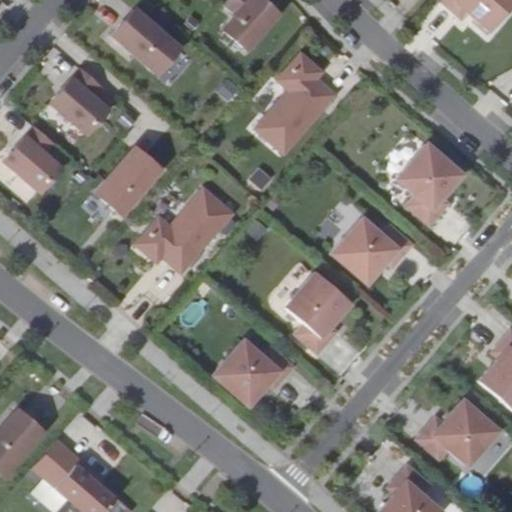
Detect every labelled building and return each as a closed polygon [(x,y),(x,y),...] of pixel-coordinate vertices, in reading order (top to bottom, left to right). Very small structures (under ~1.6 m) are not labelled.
[(276,16),(257,0),(227,0),(222,6),(233,15),(221,30),(245,51),(276,16)] [(511,0),(436,0),(459,19),(465,12),(487,32),(511,3),(511,0)] [(177,49),(133,10),(110,36),(154,75),(177,49)] [(320,73),(298,54),(276,81),(287,90),(254,129),(282,154),(333,96),(314,79),(320,73)] [(105,92),(83,74),(53,109),(88,140),(110,115),(95,102),(105,92)] [(56,148),(35,130),(4,165),(40,196),(61,171),(47,159),(56,148)] [(424,145),(394,180),(413,196),(404,206),(427,226),(447,204),(440,198),(460,175),(424,145)] [(156,173),(130,150),(91,195),(118,218),(156,173)] [(255,167),(246,180),(260,190),(269,177),(255,167)] [(230,215),(201,190),(168,228),(157,218),(134,245),(155,263),(160,257),(179,273),(230,215)] [(359,219),(329,254),(365,285),(385,262),(391,268),(411,246),(387,225),(378,236),(359,219)] [(313,273),(282,308),(301,324),(293,335),(316,355),(336,332),(329,327),(348,304),(313,273)] [(496,359),(477,382),(511,412),(511,333),(509,331),(490,353),(496,359)] [(241,341),(210,376),(246,407),(265,384),(272,390),(292,368),(268,347),(260,358),(241,341)] [(434,418),(414,440),(437,460),(446,450),(465,467),(496,431),(460,401),(441,423),(434,418)] [(41,434),(14,411),(0,427),(0,475),(2,478),(41,434)] [(30,469),(41,479),(62,455),(97,486),(102,481),(55,440),(30,469)] [(97,486),(62,455),(41,479),(79,511),(102,511),(113,500),(97,486)] [(393,494),(377,511),(437,511),(420,496),(429,486),(405,465),(386,488),(393,494)] [(476,497),(483,481),(465,474),(459,490),(476,497)]
